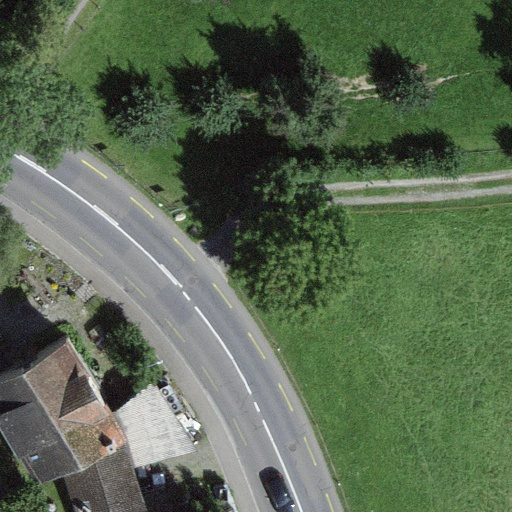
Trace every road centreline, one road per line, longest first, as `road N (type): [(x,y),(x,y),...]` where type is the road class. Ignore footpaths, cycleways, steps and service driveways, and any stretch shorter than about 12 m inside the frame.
road 1 (secondary): [(0,147),(70,190),(185,293),(245,381),(302,511)]
road 2 (track): [(185,293),(236,242),(293,207),(511,184)]
